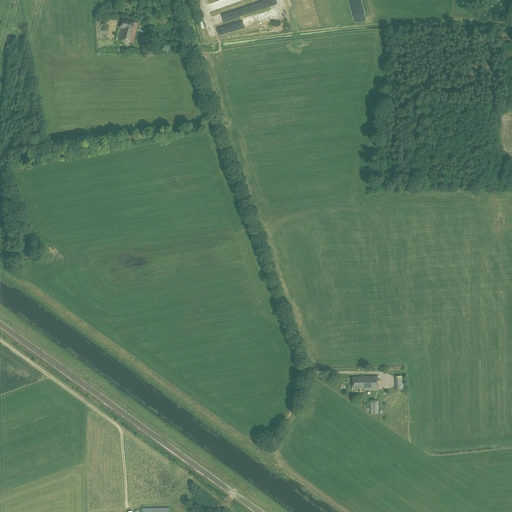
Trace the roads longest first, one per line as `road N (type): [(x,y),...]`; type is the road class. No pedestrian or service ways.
road 1 (unclassified): [(264,448),(299,395),(299,358),(175,0)]
road 2 (track): [(0,340),(163,459)]
